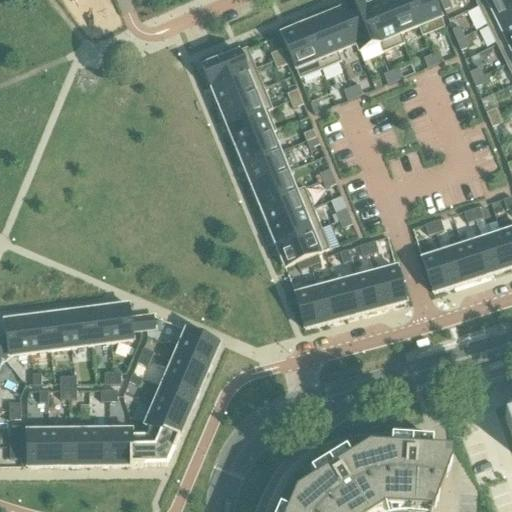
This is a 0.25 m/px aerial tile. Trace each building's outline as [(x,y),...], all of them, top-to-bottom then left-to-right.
[(407,0),(386,0),(385,1),(403,46),(423,38),(407,0)] [(432,0),(407,0),(423,38),(444,29),(432,0)] [(447,0),(443,0),(440,2),(444,12),(452,9),(447,0)] [(511,14),(511,0),(493,0),(477,8),(487,27),(511,14)] [(385,1),(365,9),(380,45),(383,54),(403,46),(385,1)] [(362,2),(342,11),(360,53),(380,45),(365,9),(362,2)] [(342,11),(322,19),(341,64),(361,56),(360,53),(342,11)] [(511,39),(511,14),(487,27),(496,47),(511,39)] [(322,19),(302,27),(321,72),(341,64),(322,19)] [(302,27),(281,36),(300,81),(321,72),(302,27)] [(452,31),(456,42),(464,39),(460,28),(452,31)] [(464,39),(456,42),(460,52),(468,49),(464,39)] [(511,63),(511,39),(496,47),(506,66),(511,63)] [(201,69),(210,90),(255,71),(246,50),(201,69)] [(270,56),(274,63),(284,59),(281,52),(270,56)] [(431,56),(435,66),(442,63),(438,53),(431,56)] [(423,59),(427,69),(435,66),(431,56),(423,59)] [(274,63),(277,71),(287,67),(284,59),(274,63)] [(391,72),(395,83),(403,79),(398,69),(391,72)] [(481,69),(471,73),(474,81),(484,77),(481,69)] [(210,90),(218,110),(263,91),(255,71),(210,90)] [(383,75),(387,86),(395,83),(391,72),(383,75)] [(487,84),(484,77),(474,81),(477,89),(487,84)] [(351,89),(355,99),(363,96),(358,86),(351,89)] [(343,92),(348,102),(355,99),(351,89),(343,92)] [(218,110),(227,130),(272,111),(263,91),(218,110)] [(287,96),(290,103),(300,99),(297,92),(287,96)] [(290,103),(293,111),(304,107),(300,99),(290,103)] [(310,106),(314,116),(322,113),(317,102),(310,106)] [(497,109),(487,114),(490,121),(501,117),(497,109)] [(227,130),(235,149),(280,131),(272,111),(227,130)] [(490,121),(493,129),(504,124),(501,117),(490,121)] [(235,149),(243,169),(288,151),(280,131),(235,149)] [(302,136),(305,144),(316,139),(313,132),(302,136)] [(305,144),(308,151),(319,147),(316,139),(305,144)] [(243,169),(251,189),(296,171),(288,151),(243,169)] [(251,189),(259,209),(305,191),(296,171),(251,189)] [(319,176),(322,184),(332,179),(329,172),(319,176)] [(322,184),(325,191),(335,187),(332,179),(322,184)] [(259,209),(268,229),(313,211),(305,191),(259,209)] [(268,229),(276,249),(321,231),(313,211),(268,229)] [(472,213),(475,224),(483,221),(480,211),(472,213)] [(335,216),(338,224),(349,219),(346,212),(335,216)] [(464,216),(468,226),(475,224),(472,213),(464,216)] [(338,224),(341,231),(352,227),(349,219),(338,224)] [(441,223),(433,226),(437,236),(444,234),(441,223)] [(425,228),(429,239),(437,236),(433,226),(425,228)] [(321,231),(276,249),(285,270),(297,265),(307,261),(318,257),(330,252),(321,231)] [(511,233),(501,237),(511,270),(511,233)] [(511,270),(501,237),(482,244),(493,277),(511,270)] [(376,239),(366,244),(369,251),(380,247),(376,239)] [(493,277),(482,244),(463,250),(473,283),(493,277)] [(473,283),(463,250),(443,256),(454,289),(473,283)] [(347,252),(337,256),(340,263),(350,259),(347,252)] [(454,289),(443,256),(423,263),(433,296),(454,289)] [(318,257),(307,261),(310,269),(321,264),(318,257)] [(307,261),(297,265),(300,273),(310,269),(307,261)] [(397,271),(376,277),(385,311),(406,305),(397,271)] [(385,311),(376,277),(356,282),(365,316),(385,311)] [(365,316),(356,282),(337,287),(345,321),(365,316)] [(345,321),(337,287),(317,293),(326,326),(345,321)] [(326,326),(317,293),(296,298),(305,332),(326,326)] [(107,310),(111,344),(133,341),(131,332),(130,321),(128,307),(107,310)] [(91,347),(111,344),(107,310),(86,312),(91,347)] [(71,349),(91,347),(86,312),(66,315),(71,349)] [(51,352),(71,349),(66,315),(46,318),(51,352)] [(30,355),(51,352),(46,318),(26,320),(30,355)] [(154,329),(152,318),(144,319),(146,330),(154,329)] [(6,335),(0,339),(0,355),(4,361),(9,358),(30,355),(26,320),(4,323),(6,335)] [(140,331),(138,320),(130,321),(131,332),(140,331)] [(187,332),(179,352),(211,366),(219,346),(187,332)] [(144,350),(140,358),(151,362),(154,355),(144,350)] [(203,385),(211,366),(179,352),(171,371),(203,385)] [(151,362),(140,358),(137,365),(147,370),(151,362)] [(195,403),(203,385),(171,371),(163,390),(195,403)] [(121,375),(113,376),(113,387),(121,387),(121,375)] [(33,376),(33,388),(42,388),(41,376),(33,376)] [(113,376),(105,376),(105,387),(113,387),(113,376)] [(132,377),(129,384),(139,389),(143,381),(132,377)] [(71,379),(63,379),(63,391),(68,390),(71,390),(71,379)] [(79,379),(71,379),(71,390),(77,390),(79,390),(79,379)] [(63,391),(60,391),(60,402),(68,402),(68,390),(63,391)] [(71,390),(68,390),(68,402),(77,402),(77,390),(71,390)] [(187,422),(195,403),(163,390),(155,408),(187,422)] [(109,393),(101,393),(101,404),(109,404),(109,393)] [(117,393),(109,393),(109,404),(118,404),(117,393)] [(48,394),(40,394),(40,405),(48,405),(48,394)] [(9,406),(9,414),(21,414),(21,406),(9,406)] [(179,441),(187,422),(155,408),(147,427),(150,429),(179,441)] [(511,412),(502,416),(511,445),(511,412)] [(21,422),(21,414),(9,414),(10,423),(21,422)] [(147,438),(130,438),(131,469),(167,468),(179,441),(150,429),(147,438)] [(110,469),(110,434),(89,435),(90,469),(110,469)] [(130,438),(130,434),(110,434),(110,469),(131,469),(130,438)] [(49,435),(27,435),(28,470),(49,470),(49,435)] [(69,470),(69,435),(49,435),(49,470),(69,470)] [(90,469),(89,435),(69,435),(69,470),(90,469)] [(21,437),(9,437),(9,446),(9,454),(10,462),(21,462),(21,454),(21,445),(21,437)] [(433,511),(448,474),(451,467),(452,457),(443,457),(367,453),(294,498),(288,511),(433,511)]
